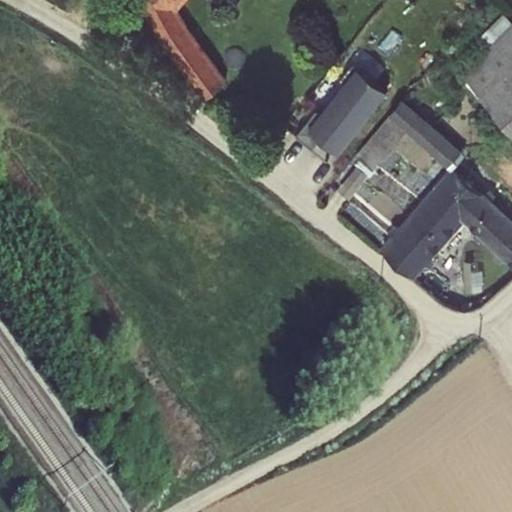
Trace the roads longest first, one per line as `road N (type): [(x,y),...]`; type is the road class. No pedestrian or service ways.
road 1 (unclassified): [(19,0),(299,196),(461,328)]
road 2 (residential): [(176,511),(379,410),(461,328)]
